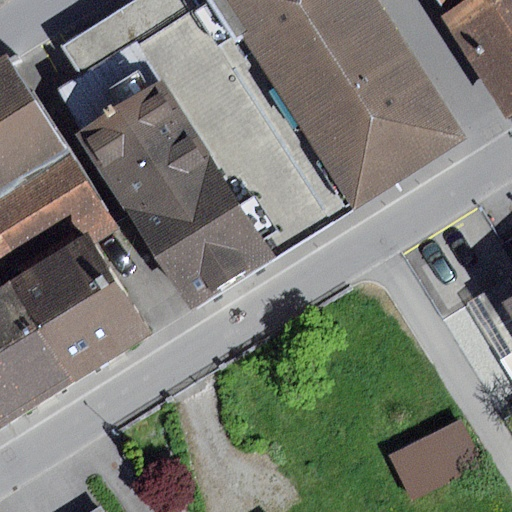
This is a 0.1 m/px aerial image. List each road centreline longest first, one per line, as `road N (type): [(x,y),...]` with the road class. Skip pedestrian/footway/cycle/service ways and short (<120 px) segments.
road 1 (residential): [(0,471),(511,155)]
road 2 (unknown): [(39,9),(181,326)]
